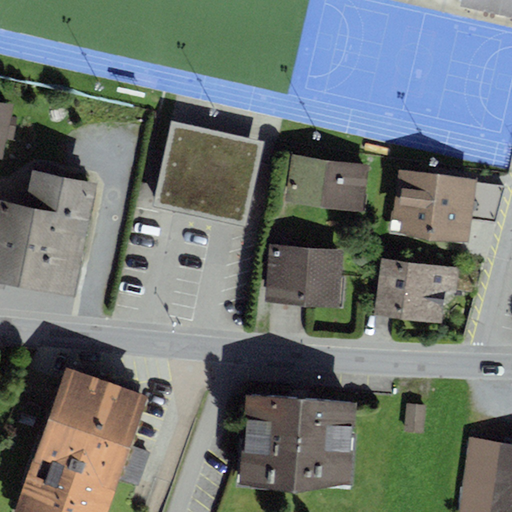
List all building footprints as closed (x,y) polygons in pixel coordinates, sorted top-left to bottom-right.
[(511,0),(459,0),(459,4),(511,16),(511,0)] [(0,158),(2,159),(6,138),(13,139),(17,118),(10,116),(12,104),(0,102),(0,158)] [(263,142),(170,122),(152,206),(245,226),(263,142)] [(371,165),(292,154),(285,201),(364,212),(371,165)] [(22,202),(0,197),(0,287),(3,288),(4,283),(76,298),(100,181),(29,167),(22,202)] [(398,170),(391,233),(467,241),(470,219),(495,222),(506,185),(476,182),(476,179),(398,170)] [(343,250),(269,244),(264,301),(286,303),(309,305),(339,308),(343,250)] [(479,270),(381,259),(374,316),(440,323),(444,289),(476,293),(479,270)] [(63,352),(13,511),(17,511),(104,511),(147,378),(63,352)] [(356,402),(246,394),(240,485),(295,491),(351,484),(356,402)] [(426,406),(406,404),(403,431),(422,434),(426,406)] [(511,511),(511,445),(470,439),(458,511),(511,511)]
